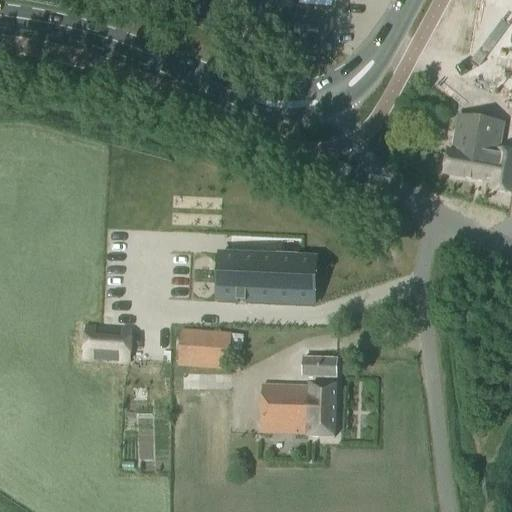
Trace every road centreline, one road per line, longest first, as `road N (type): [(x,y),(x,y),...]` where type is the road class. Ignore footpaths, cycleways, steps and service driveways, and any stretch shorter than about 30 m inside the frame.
road 1 (tertiary): [(0,21),(113,46),(252,102),(325,103)]
road 2 (unclassified): [(325,103),(339,150),(357,170),(511,258)]
road 3 (tertiary): [(325,103),(372,70),(411,0)]
